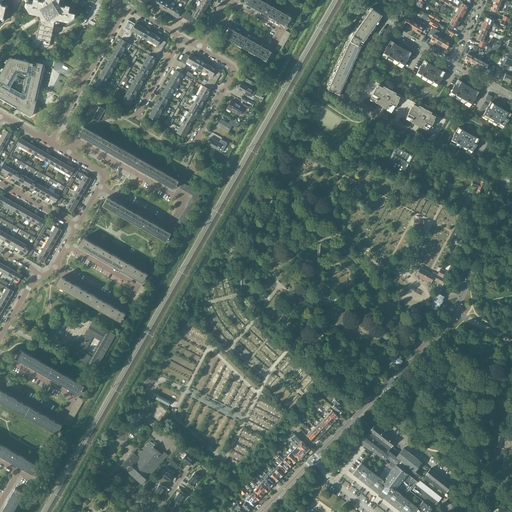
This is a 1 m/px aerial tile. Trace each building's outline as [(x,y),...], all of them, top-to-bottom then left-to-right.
[(30,14),(40,16),(41,18),(37,34),(36,35),(35,38),(36,38),(36,40),(35,39),(34,41),(35,43),(35,44),(36,44),(37,45),(39,46),(39,45),(45,46),(45,47),(47,48),(48,47),(49,47),(49,46),(51,45),(51,43),(50,43),(50,41),(52,41),(52,39),(51,38),(55,21),(57,20),(67,23),(75,18),(75,14),(69,13),(69,12),(70,6),(66,5),(62,0),(45,0),(45,1),(43,2),(38,1),(38,0),(33,0),(33,3),(32,4),(26,3),(25,6),(30,14)] [(159,0),(157,6),(162,9),(166,1),(163,0),(159,0)] [(208,5),(201,1),(200,0),(199,2),(200,3),(198,6),(205,10),(208,5)] [(245,0),(244,3),(258,11),(263,2),(260,0),(245,0)] [(421,8),(424,3),(419,0),(417,0),(415,4),(421,8)] [(162,9),(167,12),(171,4),(166,1),(162,9)] [(462,3),(463,2),(460,1),(456,7),(459,9),(465,12),(468,7),(462,3)] [(277,10),(263,2),(258,11),(272,19),(277,10)] [(167,12),(172,15),(177,7),(171,4),(167,12)] [(500,7),(494,5),(492,10),(498,13),(499,10),(503,11),(504,9),(500,7)] [(198,6),(195,11),(202,16),(205,10),(198,6)] [(182,10),(177,7),(172,15),(178,18),(182,10)] [(347,39),(326,87),(327,87),(327,88),(329,89),(330,90),(344,96),(341,94),(362,47),(360,46),(362,41),(364,43),(383,17),(386,19),(386,18),(373,10),(372,9),(371,8),(370,7),(370,9),(369,8),(350,34),(347,39)] [(456,14),(462,17),(465,12),(459,9),(456,14)] [(291,18),(277,10),(272,19),(286,27),(291,18)] [(201,22),(203,18),(201,17),(202,16),(195,11),(192,16),(192,17),(195,18),(201,22)] [(192,16),(186,13),(183,18),(192,23),(195,18),(192,17),(192,16)] [(459,23),(462,17),(456,14),(453,19),(459,23)] [(404,25),(409,28),(413,21),(415,18),(412,17),(410,20),(407,18),(404,25)] [(486,17),(484,23),(490,25),(495,27),(496,24),(491,23),(492,20),(486,17)] [(456,28),(457,28),(458,26),(458,25),(459,23),(453,19),(450,24),(456,28)] [(131,31),(135,25),(127,20),(122,29),(125,31),(123,35),(129,38),(131,34),(130,33),(132,31),(131,31)] [(418,24),(413,21),(409,28),(414,31),(418,24)] [(414,31),(420,34),(422,29),(424,30),(427,26),(419,21),(418,24),(414,31)] [(137,34),(141,26),(136,23),(135,25),(131,31),(132,31),(137,34)] [(482,28),(488,31),(490,25),(484,23),(482,28)] [(142,37),(146,29),(141,26),(137,34),(142,37)] [(238,45),(243,36),(229,28),(224,37),(238,45)] [(479,34),(488,37),(489,35),(493,36),(494,33),(488,31),(482,28),(479,34)] [(152,32),(146,29),(142,37),(147,40),(152,32)] [(430,40),(436,43),(441,34),(434,30),(432,33),(433,33),(434,34),(430,40)] [(157,35),(152,32),(147,40),(152,43),(157,35)] [(436,43),(441,46),(446,37),(441,34),(436,43)] [(479,44),(485,46),(488,37),(479,34),(477,39),(481,41),(479,44)] [(158,46),(161,40),(162,38),(157,35),(152,43),(157,46),(158,46)] [(252,53),(258,44),(243,36),(238,45),(252,53)] [(446,37),(441,46),(446,49),(452,40),(446,37)] [(118,44),(126,48),(129,43),(121,39),(118,44)] [(166,42),(161,40),(158,46),(157,46),(156,48),(161,50),(166,42)] [(382,56),(402,68),(411,53),(391,41),(382,56)] [(118,44),(115,49),(123,54),(126,48),(118,44)] [(252,53),(266,61),(272,52),(258,44),(252,53)] [(478,47),(474,46),(473,48),(475,48),(473,52),(469,50),(465,59),(470,62),(475,53),(478,47)] [(115,49),(112,54),(120,59),(123,54),(115,49)] [(470,62),(475,65),(482,53),(480,52),(478,55),(475,53),(470,62)] [(185,64),(186,62),(190,56),(185,53),(180,62),(185,64)] [(475,65),(480,68),(484,61),(480,60),(484,54),(482,53),(475,65)] [(112,54),(109,60),(117,64),(120,59),(112,54)] [(186,62),(191,65),(196,57),(191,54),(190,56),(186,62)] [(156,59),(150,56),(149,55),(146,60),(153,64),(156,59)] [(511,67),(511,59),(508,58),(508,57),(506,56),(505,57),(501,66),(506,68),(508,65),(511,66),(511,67)] [(30,116),(33,115),(45,65),(43,65),(33,63),(30,62),(10,57),(0,74),(0,99),(30,116)] [(196,57),(191,65),(197,68),(201,60),(196,57)] [(109,60),(106,65),(114,69),(117,64),(109,60)] [(153,64),(146,60),(143,65),(150,70),(153,64)] [(201,60),(197,68),(202,71),(206,63),(201,60)] [(416,76),(436,88),(445,72),(425,60),(416,76)] [(484,61),(480,68),(486,70),(487,68),(489,64),(484,61)] [(202,71),(207,74),(212,66),(206,63),(202,71)] [(106,65),(103,70),(111,74),(114,69),(106,65)] [(150,70),(143,65),(140,70),(147,75),(150,70)] [(207,74),(212,77),(216,71),(217,69),(212,66),(207,74)] [(103,70),(100,75),(108,80),(111,74),(103,70)] [(140,70),(137,76),(144,80),(147,75),(140,70)] [(173,75),(180,80),(183,74),(181,73),(176,70),(173,75)] [(216,71),(212,77),(211,79),(210,78),(210,79),(216,82),(221,74),(216,71)] [(503,80),(510,83),(511,77),(511,76),(506,74),(506,73),(503,72),(500,80),(503,81),(503,80)] [(97,80),(105,85),(108,80),(100,75),(97,80)] [(170,81),(177,85),(180,80),(173,75),(170,81)] [(144,80),(137,76),(134,81),(141,85),(144,80)] [(105,85),(97,80),(94,86),(102,90),(105,85)] [(449,95),(470,107),(479,92),(458,80),(449,95)] [(141,85),(134,81),(131,86),(138,90),(141,85)] [(167,86),(174,90),(177,85),(170,81),(167,86)] [(238,90),(249,97),(253,90),(241,83),(238,90)] [(376,86),(371,95),(376,98),(374,103),(378,105),(379,105),(379,104),(380,103),(384,105),(383,106),(383,107),(383,108),(386,109),(388,105),(393,108),(398,98),(393,96),(395,92),(392,90),(392,91),(389,89),(388,89),(388,88),(384,86),(382,85),(380,89),(376,86)] [(131,86),(128,91),(136,96),(138,90),(131,86)] [(164,91),(172,96),(174,90),(167,86),(164,91)] [(203,86),(200,91),(208,96),(211,90),(203,86)] [(128,91),(125,96),(133,101),(136,96),(128,91)] [(172,96),(164,91),(161,96),(169,101),(172,96)] [(200,91),(197,96),(205,101),(208,96),(200,91)] [(133,101),(125,96),(122,102),(130,106),(133,101)] [(166,106),(169,101),(161,96),(158,102),(166,106)] [(197,96),(194,102),(202,106),(205,101),(197,96)] [(232,101),(227,109),(235,113),(235,112),(240,115),(244,108),(232,101)] [(166,106),(158,102),(155,107),(163,111),(166,106)] [(194,102),(192,107),(199,111),(202,106),(194,102)] [(482,117),(503,129),(511,114),(491,102),(482,117)] [(412,103),(407,113),(412,116),(409,120),(415,123),(416,122),(420,124),(419,126),(422,127),(425,122),(430,125),(435,116),(430,113),(431,112),(427,110),(426,109),(423,108),(424,108),(422,107),(419,105),(417,104),(417,106),(412,103)] [(99,122),(108,119),(106,110),(105,110),(99,107),(99,106),(90,109),(92,118),(99,122)] [(155,107),(152,112),(160,116),(163,111),(155,107)] [(192,107),(189,112),(196,117),(199,111),(192,107)] [(160,116),(152,112),(149,117),(157,122),(160,116)] [(189,112),(186,117),(193,122),(196,117),(189,112)] [(183,123),(191,127),(193,122),(186,117),(183,123)] [(237,128),(239,124),(231,120),(228,123),(221,119),(218,125),(222,128),(221,129),(228,133),(232,126),(237,128)] [(191,127),(183,123),(180,128),(188,132),(191,127)] [(99,136),(83,127),(78,135),(94,145),(99,136)] [(463,148),(462,150),(471,155),(479,139),(458,127),(450,143),(458,148),(460,146),(463,148)] [(188,132),(180,128),(177,133),(185,138),(188,132)] [(5,130),(2,135),(8,139),(12,134),(5,130)] [(2,135),(0,138),(0,141),(5,145),(8,139),(2,135)] [(94,145),(110,154),(115,145),(99,136),(94,145)] [(211,137),(207,144),(210,146),(210,147),(211,146),(222,152),(226,144),(220,141),(219,142),(211,137)] [(16,145),(22,148),(26,141),(20,138),(16,145)] [(22,148),(27,151),(31,144),(26,141),(22,148)] [(386,166),(403,175),(416,150),(399,141),(386,166)] [(27,151),(33,154),(37,148),(31,144),(27,151)] [(115,145),(110,154),(126,163),(131,154),(115,145)] [(33,154),(38,157),(42,151),(37,148),(33,154)] [(47,154),(42,151),(38,157),(44,160),(47,154)] [(47,154),(44,160),(49,164),(53,157),(47,154)] [(126,163),(142,172),(147,163),(131,154),(126,163)] [(49,164),(55,167),(58,160),(53,157),(49,164)] [(55,167),(60,170),(64,163),(58,160),(55,167)] [(60,170),(66,173),(70,166),(64,163),(60,170)] [(147,163),(142,172),(158,181),(163,172),(147,163)] [(7,175),(11,168),(5,165),(1,172),(7,175)] [(70,166),(66,173),(71,176),(72,175),(75,169),(70,166)] [(12,178),(16,171),(11,168),(7,175),(12,178)] [(18,181),(21,174),(16,171),(12,178),(18,181)] [(163,172),(158,181),(174,190),(176,186),(177,186),(177,185),(179,181),(163,172)] [(18,181),(23,184),(27,177),(21,174),(18,181)] [(81,181),(88,185),(91,179),(85,175),(81,181)] [(23,184),(28,187),(32,180),(27,177),(23,184)] [(471,185),(478,188),(476,193),(480,195),(484,183),(481,182),(474,179),(471,185)] [(34,190),(38,183),(32,180),(28,187),(34,190)] [(88,185),(81,181),(78,186),(85,190),(88,185)] [(39,193),(43,187),(38,183),(34,190),(39,193)] [(75,192),(82,195),(85,190),(78,186),(75,192)] [(49,190),(43,187),(39,193),(45,196),(49,190)] [(45,196),(50,199),(54,193),(49,190),(45,196)] [(196,190),(191,198),(196,201),(201,193),(196,190)] [(75,192),(72,197),(79,201),(82,195),(75,192)] [(54,193),(50,199),(56,203),(60,196),(54,193)] [(470,207),(473,198),(469,196),(468,197),(467,196),(463,204),(470,207)] [(72,197),(69,203),(76,206),(79,201),(72,197)] [(118,215),(123,206),(107,197),(102,206),(118,215)] [(9,209),(13,202),(7,199),(4,205),(9,209)] [(15,212),(18,205),(13,202),(9,209),(15,212)] [(76,206),(69,203),(66,208),(73,212),(76,206)] [(20,215),(24,208),(18,205),(15,212),(20,215)] [(139,215),(123,206),(118,215),(134,224),(139,215)] [(20,215),(25,218),(29,211),(24,208),(20,215)] [(29,211),(25,218),(31,221),(35,214),(29,211)] [(31,221),(36,224),(40,217),(35,214),(31,221)] [(150,233),(155,224),(139,215),(134,224),(150,233)] [(40,217),(36,224),(42,227),(46,221),(40,217)] [(423,220),(415,221),(415,226),(414,226),(414,230),(425,230),(424,225),(423,225),(423,220)] [(150,233),(166,242),(168,238),(169,239),(169,238),(171,234),(155,224),(150,233)] [(56,226),(52,232),(59,236),(62,230),(56,226)] [(467,241),(469,242),(471,237),(462,232),(462,231),(461,231),(460,232),(459,231),(457,236),(461,238),(460,240),(458,239),(456,243),(460,245),(462,241),(463,239),(467,241),(466,241),(467,242),(467,241)] [(0,237),(0,238),(5,241),(9,235),(3,232),(0,237)] [(52,232),(49,237),(56,241),(59,236),(52,232)] [(5,241),(10,245),(14,238),(9,235),(5,241)] [(49,237),(46,243),(53,247),(56,241),(49,237)] [(10,245),(16,248),(19,241),(14,238),(10,245)] [(79,247),(95,256),(100,247),(84,238),(79,247)] [(16,248),(21,251),(25,244),(19,241),(16,248)] [(46,243),(43,248),(50,252),(53,247),(46,243)] [(25,244),(21,251),(27,254),(30,247),(25,244)] [(100,247),(95,256),(111,265),(116,256),(100,247)] [(43,248),(40,254),(47,258),(50,252),(43,248)] [(47,258),(40,254),(37,259),(43,263),(47,258)] [(111,265),(127,274),(132,265),(116,256),(111,265)] [(132,265),(127,274),(143,283),(145,279),(146,279),(146,278),(148,274),(132,265)] [(2,273),(8,276),(11,269),(6,266),(2,273)] [(447,272),(441,269),(437,275),(433,273),(432,274),(420,268),(419,270),(417,273),(416,275),(417,275),(416,276),(418,277),(419,276),(427,281),(427,282),(430,283),(430,282),(431,283),(432,279),(437,282),(439,282),(442,284),(445,279),(444,279),(447,272)] [(11,269),(8,276),(13,279),(17,272),(11,269)] [(17,272),(13,279),(19,282),(22,275),(17,272)] [(73,295),(78,286),(62,277),(57,286),(73,295)] [(89,304),(94,295),(78,286),(73,295),(89,304)] [(4,293),(11,297),(14,291),(7,287),(4,293)] [(4,293),(1,298),(7,302),(11,297),(4,293)] [(432,304),(430,307),(436,311),(438,308),(441,304),(443,300),(442,300),(444,297),(438,293),(436,297),(435,296),(433,300),(431,304),(432,304)] [(105,313),(110,304),(94,295),(89,304),(105,313)] [(105,313),(121,322),(123,318),(123,319),(124,318),(123,317),(126,313),(110,304),(105,313)] [(73,346),(71,344),(66,352),(96,369),(115,335),(92,322),(88,329),(89,329),(80,344),(75,341),(73,346)] [(36,359),(21,350),(16,358),(31,367),(36,359)] [(394,362),(399,365),(402,361),(392,354),(389,359),(392,361),(392,362),(393,363),(394,362)] [(47,377),(52,368),(36,359),(31,367),(47,377)] [(52,368),(47,377),(63,386),(68,377),(52,368)] [(68,377),(63,386),(79,395),(82,391),(83,390),(82,390),(84,386),(68,377)] [(0,401),(9,407),(14,398),(0,389),(0,401)] [(171,400),(158,394),(155,399),(168,406),(171,400)] [(30,407),(14,398),(9,407),(25,416),(30,407)] [(335,404),(332,407),(339,414),(344,410),(338,405),(341,402),(336,398),(332,402),(335,404)] [(46,416),(30,407),(25,416),(41,425),(46,416)] [(327,411),(326,413),(327,414),(328,415),(335,421),(336,420),(337,420),(338,418),(339,417),(332,410),(330,413),(327,411)] [(324,419),(331,426),(331,425),(332,425),(333,424),(333,423),(335,421),(328,415),(327,414),(325,416),(326,417),(324,419)] [(60,430),(60,429),(62,425),(46,416),(41,425),(57,434),(59,430),(60,430)] [(324,419),(320,423),(327,430),(328,430),(329,428),(329,427),(331,426),(324,419)] [(316,427),(322,434),(323,434),(325,432),(327,430),(320,423),(316,427)] [(369,438),(370,439),(378,428),(374,425),(368,433),(371,435),(369,438)] [(316,427),(311,432),(318,438),(319,438),(321,437),(321,436),(322,434),(316,427)] [(383,432),(378,428),(370,439),(372,440),(374,437),(376,440),(383,432)] [(299,444),(298,446),(297,447),(304,454),(309,449),(293,432),(289,436),(291,438),(292,437),(299,444)] [(318,438),(311,432),(307,436),(314,443),(314,442),(315,442),(317,441),(317,440),(318,438)] [(377,444),(379,445),(387,435),(383,432),(376,440),(379,442),(377,444)] [(491,445),(501,447),(504,435),(497,433),(496,435),(494,435),(491,445)] [(382,444),(385,446),(391,438),(387,435),(379,445),(380,446),(382,444)] [(378,476),(361,463),(353,473),(379,494),(378,495),(383,498),(383,497),(402,511),(430,511),(436,505),(441,498),(442,498),(427,486),(422,482),(419,480),(422,477),(420,475),(415,471),(422,463),(417,460),(418,459),(408,451),(408,452),(403,448),(400,453),(397,457),(389,450),(386,454),(384,452),(365,437),(361,442),(361,443),(361,442),(362,442),(384,460),(393,467),(393,468),(384,480),(383,480),(378,476)] [(386,451),(387,452),(388,450),(392,446),(393,447),(394,446),(393,445),(395,442),(391,438),(385,446),(388,449),(386,451)] [(291,447),(294,449),(302,456),(304,454),(297,447),(298,446),(295,443),(292,441),(291,442),(293,445),(291,447)] [(136,479),(136,480),(142,485),(149,477),(147,475),(149,472),(151,474),(159,466),(158,466),(165,458),(166,458),(168,455),(165,453),(163,455),(154,447),(155,445),(150,442),(149,442),(151,443),(143,451),(138,447),(121,466),(122,466),(136,479)] [(293,451),(291,453),(298,460),(302,456),(294,449),(291,447),(290,448),(293,451)] [(18,466),(23,457),(7,448),(2,457),(18,466)] [(286,457),(293,464),(295,462),(296,462),(297,461),(297,460),(298,460),(291,453),(290,453),(286,457)] [(186,454),(182,459),(190,466),(191,465),(194,467),(198,462),(195,460),(194,461),(186,454)] [(293,464),(286,457),(283,459),(279,454),(277,456),(289,468),(291,467),(292,467),(293,465),(293,464)] [(277,456),(276,456),(275,458),(280,463),(277,465),(285,473),(285,472),(286,472),(287,471),(287,470),(289,468),(277,456)] [(37,470),(39,466),(23,457),(18,466),(34,475),(36,471),(37,471),(37,470)] [(268,466),(271,469),(280,478),(282,476),(283,476),(284,475),(284,474),(284,473),(279,468),(278,467),(277,467),(275,469),(275,470),(270,464),(268,466)] [(280,478),(271,469),(267,474),(276,482),(277,482),(278,480),(280,478)] [(425,478),(428,480),(434,472),(430,469),(427,472),(426,471),(424,474),(423,472),(420,475),(422,477),(419,480),(422,482),(425,478)] [(159,473),(157,477),(159,478),(166,483),(168,480),(170,481),(173,476),(165,470),(161,475),(159,473)] [(268,475),(264,472),(261,476),(272,486),(273,485),(274,485),(275,484),(275,483),(268,475)] [(429,485),(430,486),(438,476),(434,472),(428,480),(431,482),(429,485)] [(191,489),(192,489),(194,487),(193,485),(192,485),(199,478),(194,473),(187,481),(189,483),(186,485),(191,489)] [(434,485),(437,487),(443,479),(438,476),(430,486),(432,487),(434,485)] [(271,487),(272,486),(262,477),(261,478),(263,480),(261,482),(269,489),(270,489),(271,488),(271,487)] [(160,484),(154,492),(159,496),(165,487),(164,486),(166,483),(159,478),(157,481),(160,484)] [(447,482),(443,479),(437,487),(439,489),(437,492),(439,493),(447,482)] [(269,491),(269,490),(269,489),(261,482),(259,481),(256,485),(257,486),(265,494),(265,493),(266,492),(267,492),(269,491)] [(447,482),(439,493),(440,494),(442,491),(445,494),(451,486),(447,482)] [(255,491),(261,498),(262,498),(263,496),(263,495),(265,494),(257,486),(256,488),(257,489),(255,491)] [(20,491),(21,490),(20,490),(19,490),(15,488),(6,504),(15,509),(24,493),(20,491)] [(180,490),(174,499),(180,502),(186,494),(187,495),(189,492),(184,488),(182,491),(180,490)] [(261,498),(254,492),(252,494),(251,493),(249,495),(251,496),(256,502),(258,500),(258,501),(258,500),(259,500),(261,499),(261,498)] [(256,502),(251,496),(246,500),(253,506),(254,506),(255,505),(255,504),(256,503),(255,503),(256,502)] [(242,505),(242,506),(248,511),(249,511),(250,510),(250,509),(252,507),(246,501),(246,502),(245,501),(241,505),(242,505)] [(246,511),(239,504),(237,503),(232,507),(235,510),(236,510),(237,511),(246,511)]
